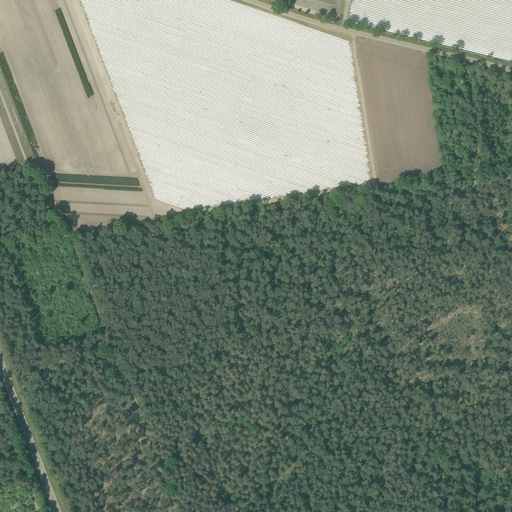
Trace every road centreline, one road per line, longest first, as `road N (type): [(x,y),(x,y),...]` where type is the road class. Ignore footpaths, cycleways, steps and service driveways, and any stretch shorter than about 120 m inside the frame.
road 1 (unknown): [(511,445),(479,433),(442,451),(410,399),(395,339),(367,293),(327,192)]
road 2 (tertiary): [(247,0),(511,70)]
road 3 (primary): [(57,511),(0,361)]
